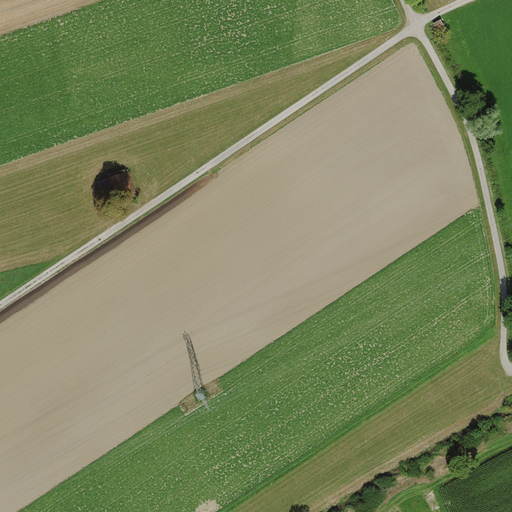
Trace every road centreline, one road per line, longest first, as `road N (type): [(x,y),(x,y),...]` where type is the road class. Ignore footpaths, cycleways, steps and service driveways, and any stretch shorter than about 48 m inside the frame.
road 1 (track): [(0,306),(462,0)]
road 2 (track): [(404,0),(472,136),(501,258),(504,350),(511,367)]
